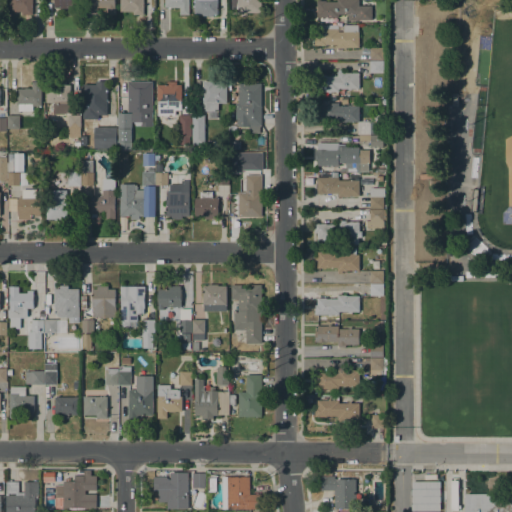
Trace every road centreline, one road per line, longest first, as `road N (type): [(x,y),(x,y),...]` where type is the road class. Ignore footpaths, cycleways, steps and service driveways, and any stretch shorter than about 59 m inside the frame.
road 1 (residential): [(291,511),(284,452),(285,0)]
road 2 (residential): [(0,450),(385,452)]
road 3 (residential): [(285,46),(0,47)]
road 4 (residential): [(285,251),(0,251)]
